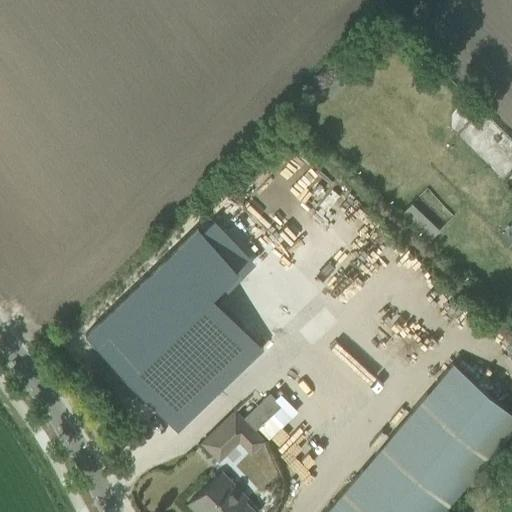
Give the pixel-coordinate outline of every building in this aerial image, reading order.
[(429,239),(438,229),(409,202),(400,212),(429,239)] [(511,221),(501,232),(511,243),(511,221)] [(196,226),(84,333),(176,430),(263,347),(210,293),(237,268),(196,226)] [(294,383),(334,347),(324,337),(285,373),(294,383)] [(439,511),(511,427),(511,407),(452,361),(324,511),(439,511)] [(255,405),(243,416),(254,428),(266,416),(255,405)] [(202,442),(218,459),(251,428),(234,411),(202,442)] [(187,503),(196,511),(254,511),(218,473),(187,503)]
